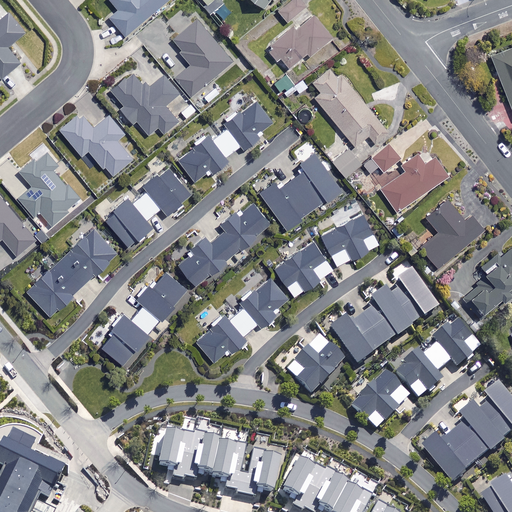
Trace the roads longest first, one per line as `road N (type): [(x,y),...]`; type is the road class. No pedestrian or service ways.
road 1 (residential): [(31,372),(137,262),(292,133)]
road 2 (residential): [(239,394),(255,360),(390,252)]
road 3 (residential): [(50,0),(78,43),(73,70),(0,137)]
road 4 (residential): [(239,394),(316,413),(393,455)]
road 5 (residential): [(85,440),(150,398),(239,394)]
road 6 (residential): [(413,51),(511,177)]
road 7 (residential): [(393,455),(430,408),(482,368)]
